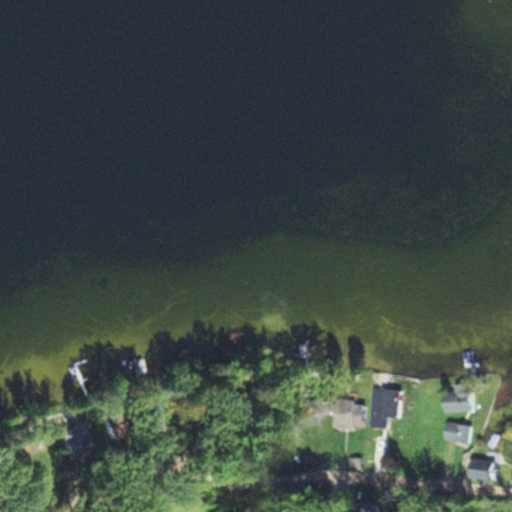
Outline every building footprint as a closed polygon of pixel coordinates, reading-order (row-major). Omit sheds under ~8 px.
[(390,416),(401,417),(403,389),(373,387),(371,426),(389,427),(390,416)] [(473,391),(446,391),(446,411),(473,411),(473,391)] [(337,426),(364,427),(365,400),(338,400),(337,426)] [(472,425),(448,421),(445,439),(469,443),(472,425)] [(471,476),(493,481),(497,462),(474,457),(471,476)]
